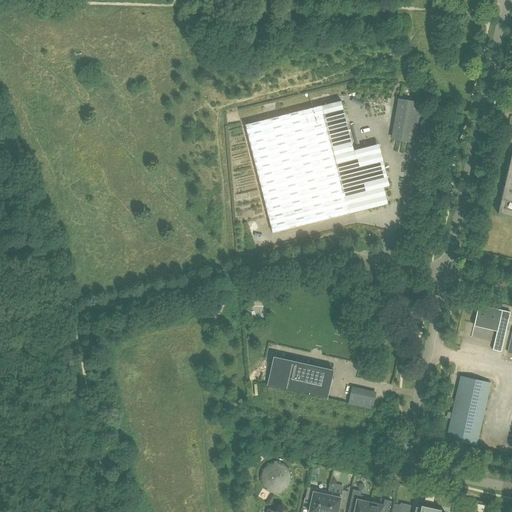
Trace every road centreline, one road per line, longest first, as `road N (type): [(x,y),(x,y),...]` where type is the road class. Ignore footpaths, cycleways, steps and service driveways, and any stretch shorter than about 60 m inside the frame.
road 1 (unclassified): [(99,511),(40,242),(0,128)]
road 2 (residential): [(511,488),(425,469),(409,454),(445,274)]
road 3 (residential): [(445,274),(506,0)]
